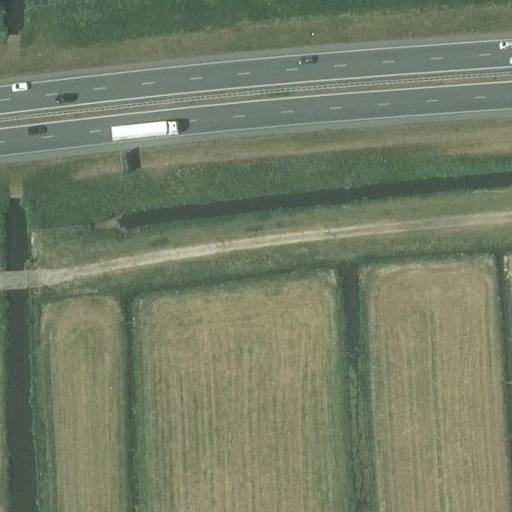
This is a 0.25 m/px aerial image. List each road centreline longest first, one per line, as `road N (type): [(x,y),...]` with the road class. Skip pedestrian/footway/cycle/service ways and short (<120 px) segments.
road 1 (track): [(511,219),(0,283)]
road 2 (trunk): [(0,144),(511,98)]
road 3 (trunk): [(511,57),(0,102)]
